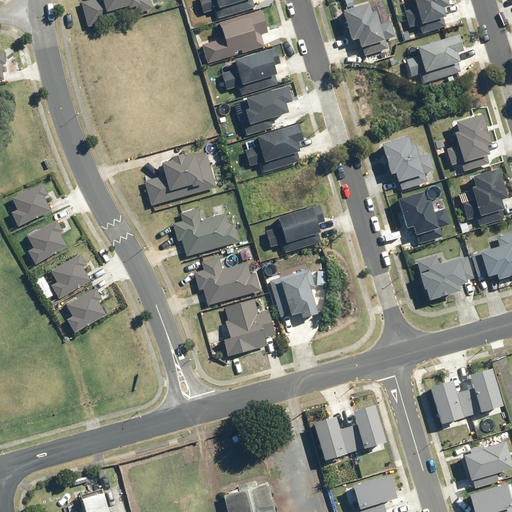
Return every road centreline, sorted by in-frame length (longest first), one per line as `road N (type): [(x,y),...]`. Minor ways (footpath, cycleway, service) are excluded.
road 1 (residential): [(191,414),(160,318),(76,155),(39,7)]
road 2 (residential): [(403,356),(298,0)]
road 3 (residential): [(386,360),(191,414)]
road 4 (residential): [(191,414),(0,471)]
road 5 (residential): [(386,360),(434,511)]
